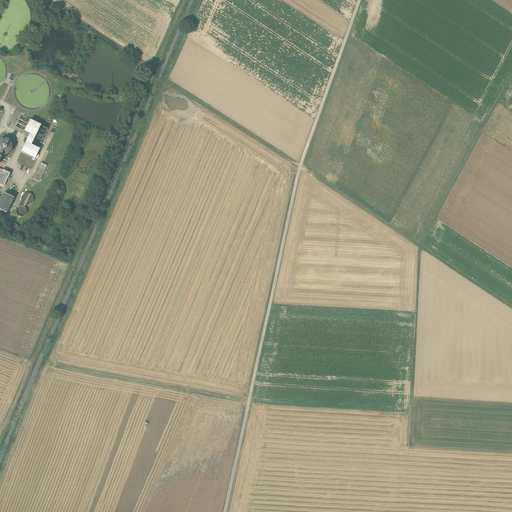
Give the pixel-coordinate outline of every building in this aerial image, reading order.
[(17,124),(23,127),(27,119),(21,117),(17,124)] [(39,149),(31,145),(41,125),(30,120),(24,131),(30,134),(21,152),(35,158),(39,149)] [(11,151),(12,147),(11,143),(8,140),(4,139),(0,140),(0,154),(4,155),(8,154),(11,151)] [(41,163),(33,179),(39,182),(47,166),(41,163)] [(2,170),(0,169),(0,185),(4,187),(10,174),(2,170)] [(14,198),(4,193),(0,202),(0,214),(0,215),(2,211),(6,213),(14,198)] [(32,202),(32,199),(32,197),(30,195),(27,194),(25,195),(23,197),(22,200),(23,202),(25,204),(27,205),(30,204),(32,202)] [(26,214),(27,212),(26,209),(24,207),(21,207),(19,207),(17,209),(16,212),(17,214),(19,216),(21,217),(24,216),(26,214)]
